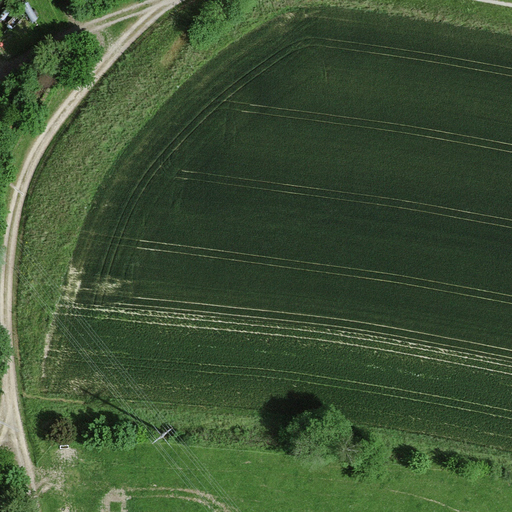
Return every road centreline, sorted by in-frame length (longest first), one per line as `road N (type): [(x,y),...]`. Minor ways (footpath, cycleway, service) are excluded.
road 1 (track): [(181,0),(158,5),(41,129),(9,224),(11,405)]
road 2 (track): [(158,5),(98,22),(0,77)]
